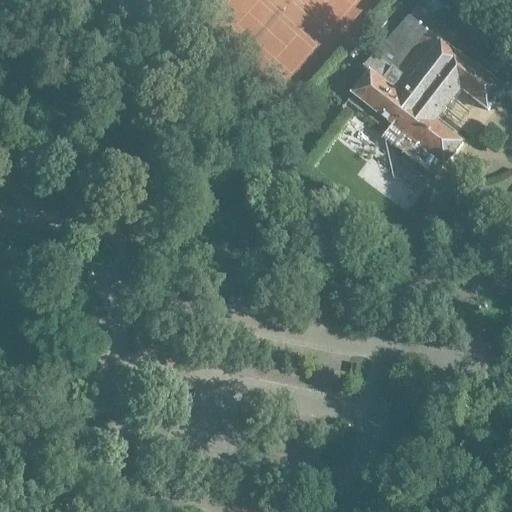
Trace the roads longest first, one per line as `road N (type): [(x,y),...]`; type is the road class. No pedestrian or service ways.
road 1 (unclassified): [(122,238),(400,283),(511,281)]
road 2 (unclassified): [(122,238),(0,215)]
